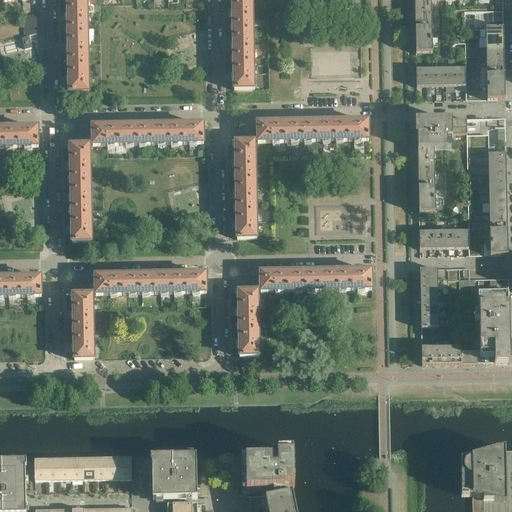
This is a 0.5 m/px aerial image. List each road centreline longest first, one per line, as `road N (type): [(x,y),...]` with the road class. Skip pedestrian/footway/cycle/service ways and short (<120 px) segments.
road 1 (residential): [(223,258),(221,363),(209,371),(56,372)]
road 2 (residential): [(54,118),(220,113)]
road 3 (residential): [(57,261),(223,258)]
road 4 (residential): [(223,258),(220,113)]
road 5 (residential): [(54,118),(57,261)]
road 6 (residential): [(220,113),(361,112)]
road 7 (residential): [(223,258),(356,258)]
